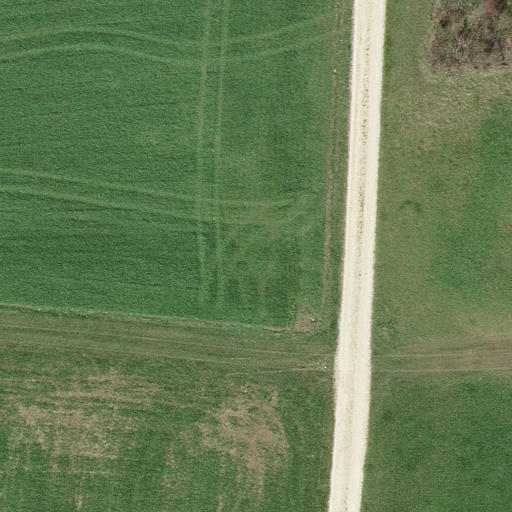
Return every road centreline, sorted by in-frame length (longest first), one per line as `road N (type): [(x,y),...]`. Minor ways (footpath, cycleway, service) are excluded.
road 1 (track): [(371,0),(350,378)]
road 2 (track): [(0,342),(350,378)]
road 3 (track): [(350,378),(511,359)]
road 4 (track): [(350,378),(338,511)]
